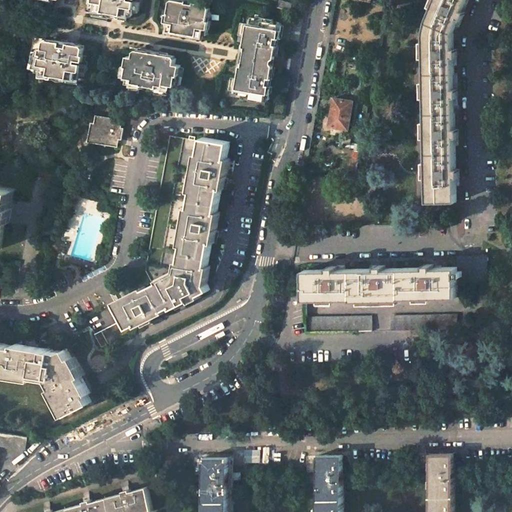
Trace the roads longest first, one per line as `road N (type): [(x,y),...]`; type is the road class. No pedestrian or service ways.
road 1 (residential): [(257,305),(320,0)]
road 2 (residential): [(12,487),(167,402)]
road 3 (residential): [(167,402),(150,373),(153,359),(257,305)]
road 4 (residential): [(167,402),(230,360),(257,305)]
